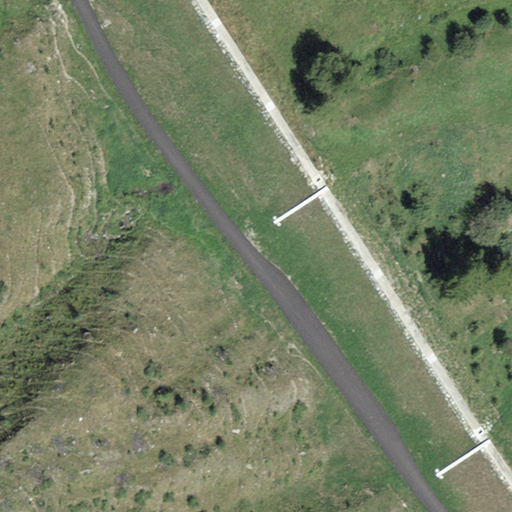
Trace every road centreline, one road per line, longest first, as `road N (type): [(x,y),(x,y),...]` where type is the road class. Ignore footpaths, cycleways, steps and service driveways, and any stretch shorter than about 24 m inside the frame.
road 1 (track): [(81,0),(230,228),(444,511)]
road 2 (primary): [(164,0),(359,309),(510,511)]
